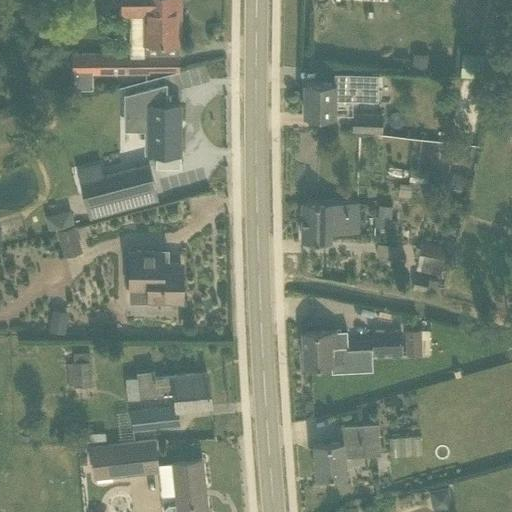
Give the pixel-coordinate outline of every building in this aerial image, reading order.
[(143,42),(157,42),(180,42),(180,0),(121,0),(121,14),(143,14),(143,42)] [(90,73),(146,72),(146,51),(90,51),(90,73)] [(461,76),(497,79),(499,55),(463,52),(461,76)] [(334,82),(329,82),(305,81),(304,113),(328,114),(328,115),(336,115),(336,98),(378,98),(378,74),(333,74),(334,82)] [(128,128),(150,128),(150,153),(156,153),(180,153),(180,104),(168,104),(168,82),(128,94),(128,128)] [(352,112),(352,128),(352,131),(382,131),(382,112),(352,112)] [(94,189),(83,192),(86,205),(155,186),(156,186),(155,185),(151,186),(146,165),(150,164),(149,163),(91,178),(94,189)] [(469,195),(473,179),(464,177),(464,175),(444,171),(439,190),(459,195),(460,193),(469,195)] [(358,203),(303,201),(302,239),(331,240),(331,231),(357,231),(358,203)] [(394,226),(395,203),(377,203),(376,225),(394,226)] [(74,222),(72,216),(64,211),(46,216),(49,228),(74,222)] [(75,226),(58,231),(65,255),(82,250),(75,226)] [(423,241),(416,269),(438,275),(445,246),(423,241)] [(146,299),(156,299),(180,299),(180,263),(162,263),(162,251),(128,251),(128,280),(146,281),(146,299)] [(415,275),(412,288),(426,291),(429,278),(415,275)] [(48,329),(65,331),(67,310),(51,308),(48,329)] [(419,313),(413,337),(460,348),(466,325),(419,313)] [(337,341),(336,329),(302,331),(304,364),(349,362),(348,352),(374,351),(402,350),(401,329),(373,330),(373,339),(347,341),(347,340),(337,341)] [(72,362),(74,383),(74,386),(93,384),(91,360),(72,362)] [(177,406),(210,403),(208,376),(199,377),(198,372),(156,376),(155,369),(137,371),(140,397),(175,393),(177,406)] [(133,430),(159,427),(157,407),(131,409),(133,430)] [(339,440),(314,443),(317,475),(346,473),(345,457),(381,454),(379,422),(338,425),(339,440)] [(391,455),(422,453),(421,435),(389,437),(391,455)] [(156,438),(90,445),(94,477),(159,470),(156,438)] [(173,462),(177,503),(170,504),(165,509),(164,511),(207,511),(202,459),(173,462)] [(433,509),(452,505),(449,486),(430,489),(433,509)]
